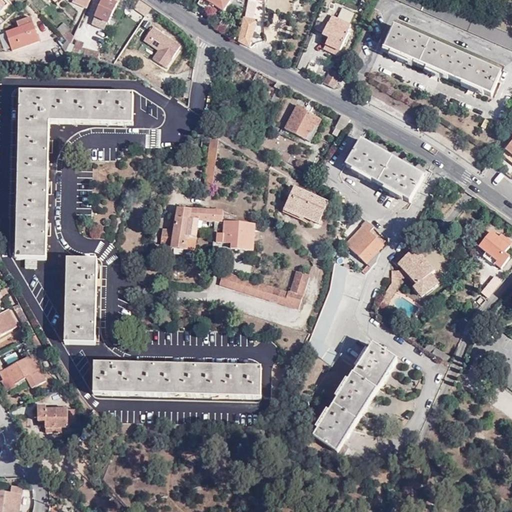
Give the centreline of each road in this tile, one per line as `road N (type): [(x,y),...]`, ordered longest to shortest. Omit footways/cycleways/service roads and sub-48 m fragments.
road 1 (secondary): [(511,211),(414,143),(157,0)]
road 2 (unknown): [(402,222),(361,302),(377,335),(428,368),(415,438)]
road 3 (unknown): [(108,287),(208,297),(294,319)]
road 4 (unknown): [(402,222),(332,176),(359,115)]
